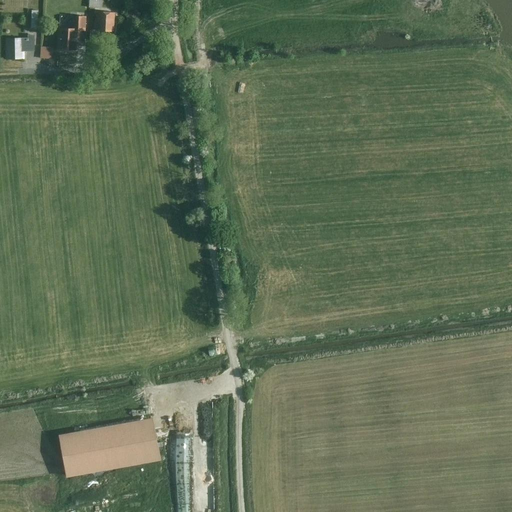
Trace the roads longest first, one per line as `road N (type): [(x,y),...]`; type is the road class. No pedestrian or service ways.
road 1 (residential): [(241,511),(238,386),(180,71)]
road 2 (residential): [(0,72),(180,71)]
